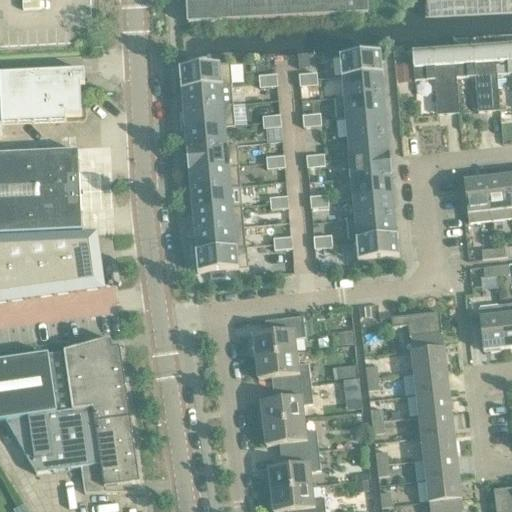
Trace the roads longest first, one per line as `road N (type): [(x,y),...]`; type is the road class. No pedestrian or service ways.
road 1 (residential): [(511,155),(427,170),(431,278),(418,289),(214,314)]
road 2 (unclassified): [(160,321),(134,0)]
road 3 (residential): [(239,511),(214,314)]
road 4 (unclassified): [(188,511),(160,321)]
road 5 (residential): [(511,469),(491,467),(482,454),(475,397),(478,381),(511,372)]
